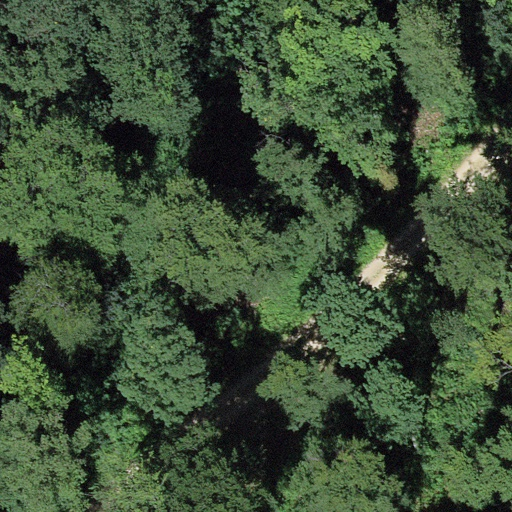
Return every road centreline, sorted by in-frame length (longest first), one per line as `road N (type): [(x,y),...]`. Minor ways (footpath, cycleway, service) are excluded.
road 1 (track): [(511,131),(104,511)]
road 2 (track): [(232,511),(252,373)]
